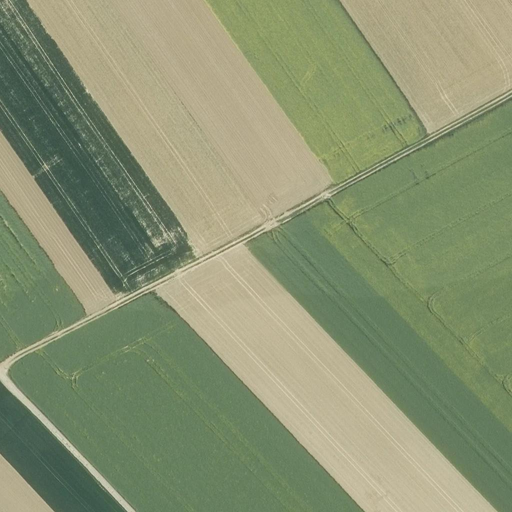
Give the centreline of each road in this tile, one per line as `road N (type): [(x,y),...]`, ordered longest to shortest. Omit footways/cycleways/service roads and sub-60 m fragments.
road 1 (track): [(0,380),(292,225)]
road 2 (track): [(511,106),(292,225)]
road 3 (track): [(128,511),(0,372)]
